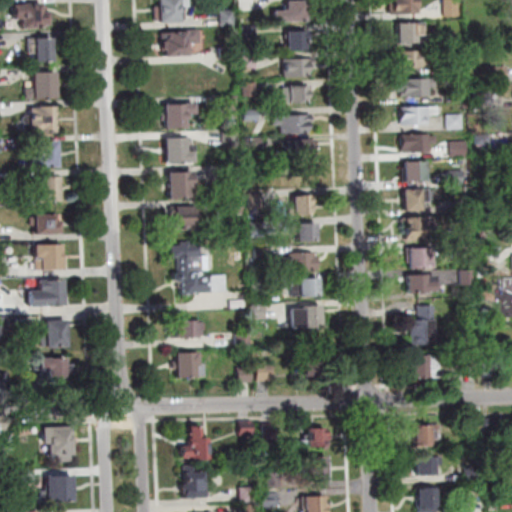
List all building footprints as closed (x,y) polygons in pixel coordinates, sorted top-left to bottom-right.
[(154,0),(177,0),(177,21),(154,21),(154,0)] [(253,0),(237,0),(238,9),(253,9),(253,0)] [(282,0),(282,7),(269,8),(270,22),(305,20),(303,0),(282,0)] [(390,0),(390,11),(415,11),(414,0),(390,0)] [(440,0),(440,15),(455,14),(454,0),(440,0)] [(46,26),(23,27),(22,16),(14,17),(14,3),(42,3),(43,10),(50,10),(50,23),(46,23),(46,26)] [(222,11),(222,25),(235,24),(235,11),(222,11)] [(395,22),(421,22),(421,42),(396,43),(395,22)] [(256,25),(256,35),(242,35),(242,26),(256,25)] [(160,31),(181,30),(181,27),(196,26),(197,42),(184,42),(185,54),(160,55),(160,31)] [(283,30),(284,49),(304,49),(303,29),(283,30)] [(435,30),(451,30),(452,42),(435,42),(435,30)] [(54,60),(37,61),(36,52),(30,52),(29,38),(53,37),(54,60)] [(236,45),(236,60),(222,60),(222,46),(236,45)] [(396,51),(396,67),(426,66),(426,50),(396,51)] [(243,55),(256,55),(256,68),(244,68),(243,55)] [(278,58),(279,76),(308,75),(307,56),(278,58)] [(442,62),(443,71),(462,70),(462,61),(442,62)] [(504,79),(504,65),(487,66),(487,80),(504,79)] [(27,97),(26,88),(35,87),(34,72),(56,71),(57,96),(27,97)] [(396,77),(397,94),(428,93),(426,76),(396,77)] [(256,82),(256,95),(245,96),(244,82),(256,82)] [(283,86),(306,84),(307,101),(284,102),(283,86)] [(444,91),(444,103),(461,102),(461,90),(444,91)] [(238,95),(238,110),(223,110),(223,96),(238,95)] [(164,104),(194,103),(194,113),(184,113),(185,127),(165,128),(164,104)] [(396,104),(427,104),(428,124),(396,124),(396,104)] [(31,107),(31,115),(26,115),(26,132),(57,131),(56,105),(39,106),(39,107),(31,107)] [(245,110),(259,110),(260,120),(246,120),(245,110)] [(276,112),(305,112),(306,130),(276,131),(276,112)] [(447,114),(463,113),(464,129),(448,129),(447,114)] [(239,145),(223,146),(223,131),(239,131),(239,145)] [(396,133),(397,150),(429,149),(428,132),(396,133)] [(491,133),(491,144),(477,144),(476,134),(491,133)] [(185,136),(186,151),(193,151),(194,162),(166,163),(165,137),(185,136)] [(284,138),(286,157),(317,155),(315,136),(284,138)] [(262,137),(262,147),(248,148),(248,138),(262,137)] [(40,141),(40,149),(38,149),(38,155),(32,155),(33,166),(59,166),(58,140),(40,141)] [(451,141),(467,141),(467,156),(451,156),(451,141)] [(401,159),(401,177),(427,176),(426,158),(401,159)] [(227,189),(226,169),(241,168),(241,188),(227,189)] [(460,182),(460,170),(445,170),(445,182),(460,182)] [(167,172),(192,171),(192,188),(189,188),(190,198),(168,199),(167,172)] [(36,185),(37,201),(60,200),(59,175),(40,176),(41,185),(36,185)] [(200,196),(199,184),(208,184),(208,196),(200,196)] [(399,187),(427,186),(428,209),(400,209),(399,187)] [(249,193),(262,192),(262,206),(250,206),(249,193)] [(288,194),(308,193),(309,213),(289,214),(288,194)] [(242,200),(242,213),(229,214),(228,200),(242,200)] [(174,228),(174,207),(197,206),(197,214),(201,214),(201,227),(174,228)] [(35,214),(35,217),(31,217),(31,225),(36,225),(36,234),(61,233),(61,220),(56,220),(56,213),(35,214)] [(401,215),(428,215),(428,237),(400,236),(401,215)] [(264,221),(264,236),(251,237),(251,222),(264,221)] [(291,223),(314,222),(314,238),(292,239),(291,223)] [(172,245),(181,245),(181,242),(190,241),(190,244),(201,244),(201,256),(208,256),(209,270),(202,270),(202,276),(226,275),(226,290),(190,291),(190,293),(183,294),(182,281),(179,281),(176,281),(174,279),(172,277),(174,274),(175,272),(178,272),(178,257),(173,257),(172,245)] [(36,245),(37,270),(63,269),(63,244),(36,245)] [(403,246),(403,265),(433,264),(433,245),(403,246)] [(269,248),(269,257),(256,258),(256,248),(269,248)] [(284,250),(314,249),(315,268),(285,268),(284,250)] [(401,273),(432,273),(432,289),(401,289),(401,273)] [(287,274),(312,274),(312,295),(288,295),(287,274)] [(266,276),(266,291),(252,292),(252,277),(266,276)] [(29,291),(30,306),(46,306),(46,305),(65,304),(65,280),(39,280),(40,291),(29,291)] [(231,300),(245,299),(246,307),(232,307),(231,300)] [(266,304),(267,319),(254,319),(253,304),(266,304)] [(285,305),(320,304),(321,325),(286,327),(285,305)] [(407,305),(431,304),(432,340),(408,341),(407,305)] [(0,333),(0,315),(8,315),(9,333),(0,333)] [(46,321),(67,320),(68,346),(47,347),(46,321)] [(201,337),(172,338),(171,321),(194,320),(194,322),(200,322),(201,337)] [(250,332),(250,344),(237,345),(236,333),(250,332)] [(293,349),(321,349),(321,379),(294,379),(293,349)] [(174,351),(175,377),(201,376),(200,350),(174,351)] [(66,357),(67,365),(72,365),(72,373),(67,373),(67,381),(50,381),(50,371),(46,371),(46,369),(36,369),(35,354),(41,354),(41,358),(66,357)] [(406,356),(432,356),(432,374),(406,374),(406,356)] [(257,364),(274,363),(274,380),(258,380),(257,364)] [(238,382),(238,368),(251,368),(252,382),(238,382)] [(0,387),(0,372),(10,372),(11,387),(0,387)] [(480,418),(480,432),(465,432),(465,418),(480,418)] [(485,431),(485,418),(498,418),(499,431),(485,431)] [(239,435),(239,421),(252,421),(253,435),(239,435)] [(263,423),(277,422),(278,440),(263,440),(263,423)] [(415,424),(415,442),(432,442),(432,423),(415,424)] [(182,426),(184,452),(206,450),(203,424),(182,426)] [(44,428),(72,426),(74,454),(71,454),(71,460),(60,460),(60,454),(50,455),(49,443),(45,443),(44,428)] [(305,428),(305,444),(325,443),(324,427),(305,428)] [(0,449),(0,434),(13,434),(13,449),(0,449)] [(505,445),(505,459),(490,459),(490,446),(505,445)] [(414,454),(415,473),(434,472),(433,453),(414,454)] [(305,454),(305,477),(327,477),(326,454),(305,454)] [(479,479),(466,479),(465,466),(479,466),(479,479)] [(29,469),(29,483),(10,484),(10,469),(29,469)] [(177,470),(179,497),(202,495),(201,469),(177,470)] [(504,471),(505,485),(491,486),(491,471),(504,471)] [(266,472),(281,472),(282,487),(266,487),(266,472)] [(47,476),(48,502),(74,501),(74,475),(47,476)] [(417,486),(418,507),(436,506),(435,485),(417,486)] [(254,487),(254,502),(241,502),(241,487),(254,487)] [(301,493),(302,511),(324,511),(323,491),(301,493)] [(263,494),(263,506),(278,505),(278,494),(263,494)] [(470,511),(470,503),(485,502),(485,511),(470,511)]
